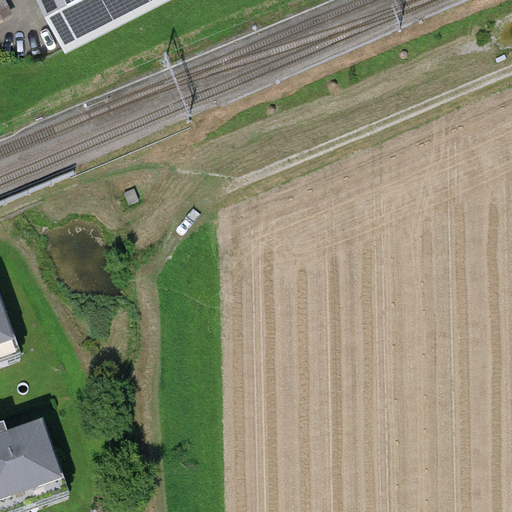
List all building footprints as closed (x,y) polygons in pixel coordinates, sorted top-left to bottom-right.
[(0,0),(0,22),(12,18),(5,0),(0,0)] [(37,0),(64,51),(162,0),(37,0)] [(138,189),(127,195),(132,205),(143,200),(138,189)] [(0,329),(0,363),(11,359),(0,329)] [(35,433),(0,446),(0,511),(16,511),(59,496),(35,433)]
